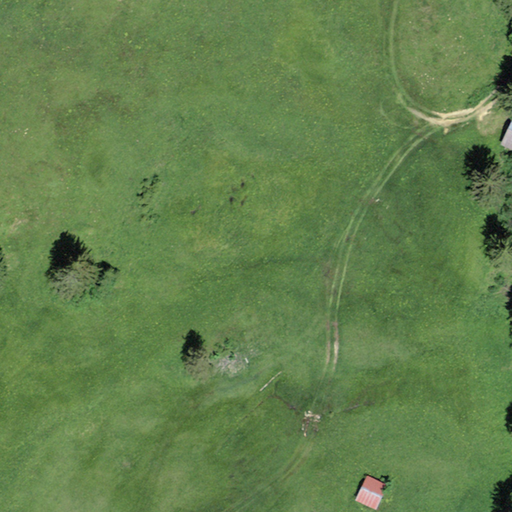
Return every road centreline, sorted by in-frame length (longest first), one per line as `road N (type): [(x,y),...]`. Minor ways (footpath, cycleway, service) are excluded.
road 1 (track): [(246,511),(305,434),(345,268),(428,118)]
road 2 (track): [(511,80),(460,117),(414,110),(388,68),(392,0)]
